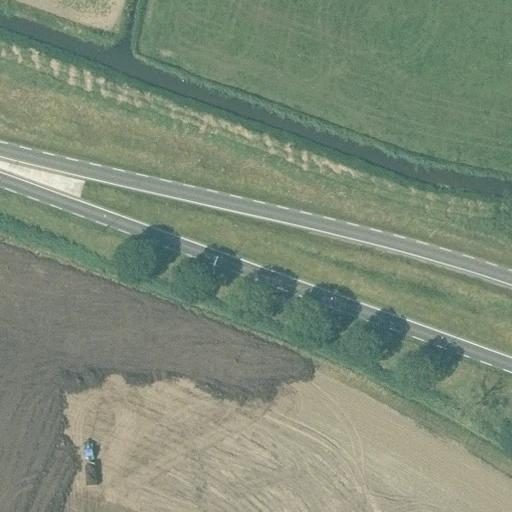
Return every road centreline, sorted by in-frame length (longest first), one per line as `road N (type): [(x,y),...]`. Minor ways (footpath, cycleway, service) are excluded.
road 1 (primary): [(0,176),(511,365)]
road 2 (primary): [(511,282),(0,149)]
